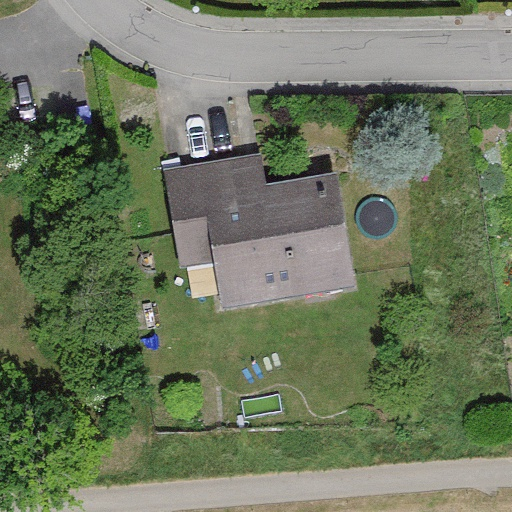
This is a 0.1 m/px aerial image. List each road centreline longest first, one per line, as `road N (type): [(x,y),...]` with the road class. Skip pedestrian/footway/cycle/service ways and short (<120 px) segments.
road 1 (track): [(511,476),(0,503)]
road 2 (residential): [(103,0),(115,20),(225,57),(511,52)]
